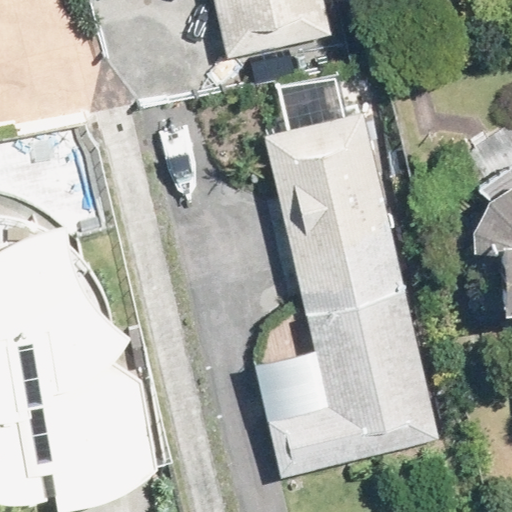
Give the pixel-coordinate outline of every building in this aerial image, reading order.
[(217,0),(227,45),(330,21),(325,0),(217,0)] [(330,33),(269,48),(285,109),(345,94),(330,33)] [(366,100),(264,124),(297,274),(397,250),(366,100)] [(511,167),(484,184),(468,213),(470,234),(498,233),(502,294),(511,294),(511,167)] [(0,494),(11,496),(30,497),(54,493),(55,503),(73,502),(90,499),(105,495),(116,489),(127,484),(137,478),(147,471),(157,461),(140,374),(112,349),(118,341),(124,333),(129,324),(123,319),(116,313),(110,307),(108,298),(106,289),(102,280),(98,269),(92,260),(85,252),(77,243),(68,235),(66,227),(65,219),(65,206),(56,207),(45,210),(33,214),(1,205),(0,204),(0,494)]
